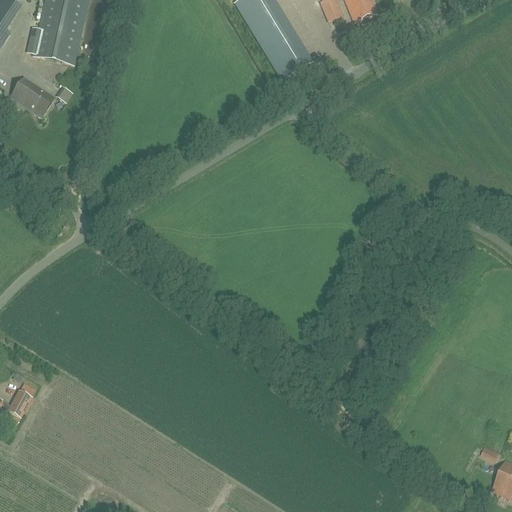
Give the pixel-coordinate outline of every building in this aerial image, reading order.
[(46,0),(39,31),(32,30),(26,56),(32,57),(32,58),(74,68),(79,41),(88,0),(46,0)] [(338,7),(335,0),(323,5),(326,11),(338,7)] [(344,0),(354,26),(378,16),(371,0),(344,0)] [(264,51),(310,29),(301,10),(255,31),(264,51)] [(243,16),(239,19),(248,32),(252,29),(243,16)] [(0,50),(10,36),(6,33),(0,29),(0,50)] [(316,52),(332,44),(330,40),(314,48),(316,52)] [(293,41),(265,58),(282,84),(309,67),(293,41)] [(34,99),(40,91),(24,80),(10,100),(29,112),(36,101),(34,99)] [(36,101),(29,112),(42,121),(55,101),(40,91),(34,99),(36,101)] [(0,414),(18,424),(20,420),(31,400),(19,394),(12,408),(4,403),(4,404),(0,401),(0,414)] [(500,456),(485,449),(480,459),(495,465),(500,456)] [(511,467),(506,465),(493,494),(511,502),(511,498),(511,490),(510,490),(511,487),(511,467)]
